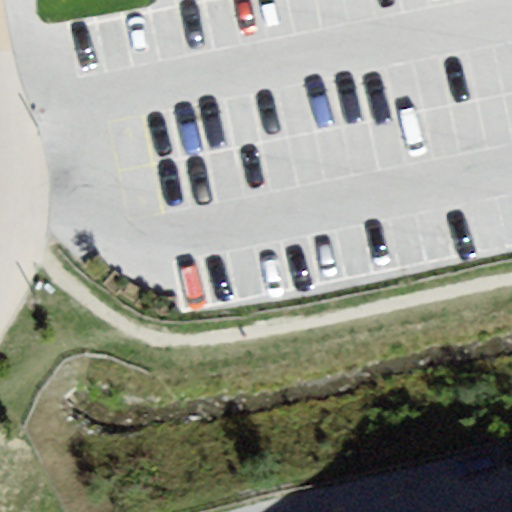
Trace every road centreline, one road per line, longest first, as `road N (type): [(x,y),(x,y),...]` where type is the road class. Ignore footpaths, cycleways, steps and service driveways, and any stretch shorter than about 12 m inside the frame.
road 1 (unknown): [(51,89),(98,196),(137,221),(203,217),(511,154)]
road 2 (unknown): [(51,89),(511,2)]
